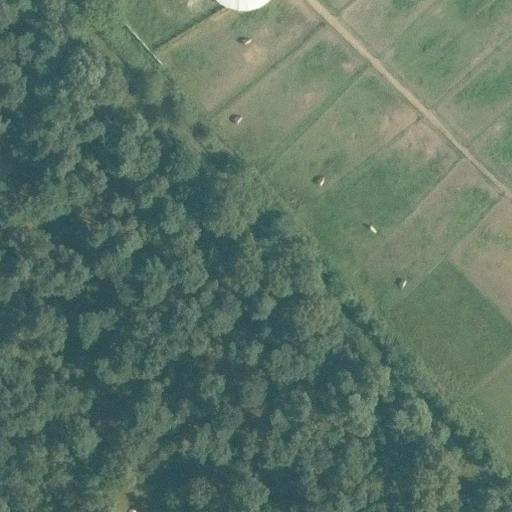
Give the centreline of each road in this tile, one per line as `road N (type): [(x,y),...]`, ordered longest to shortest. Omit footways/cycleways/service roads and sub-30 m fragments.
road 1 (track): [(140,84),(488,460)]
road 2 (track): [(287,511),(488,460)]
